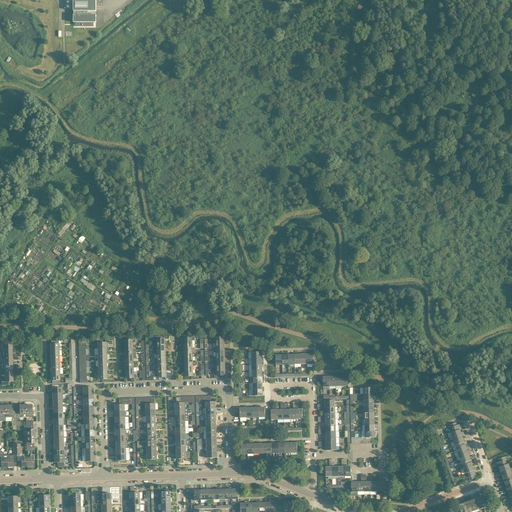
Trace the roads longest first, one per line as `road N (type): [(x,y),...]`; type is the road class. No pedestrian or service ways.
road 1 (residential): [(103,477),(105,394),(205,389),(229,396),(231,473)]
road 2 (residential): [(44,479),(41,397),(0,396)]
